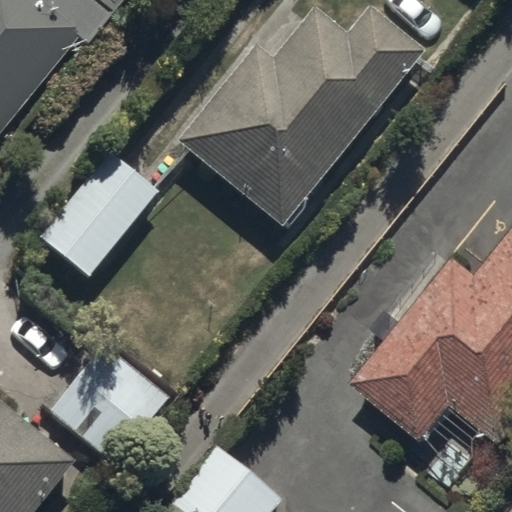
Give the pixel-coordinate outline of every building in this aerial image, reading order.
[(0,0),(0,137),(78,43),(87,50),(129,0),(0,0)] [(250,51),(170,146),(278,237),(425,61),(368,13),(344,41),(312,15),(268,67),(250,51)] [(106,158),(34,244),(84,286),(156,200),(106,158)] [(511,443),(511,239),(479,280),(457,262),(355,389),(455,469),(485,432),(507,449),(511,443)] [(102,351),(45,418),(113,476),(170,409),(102,351)] [(0,511),(40,511),(73,473),(0,412),(0,511)] [(273,511),(279,506),(211,451),(161,511),(273,511)]
